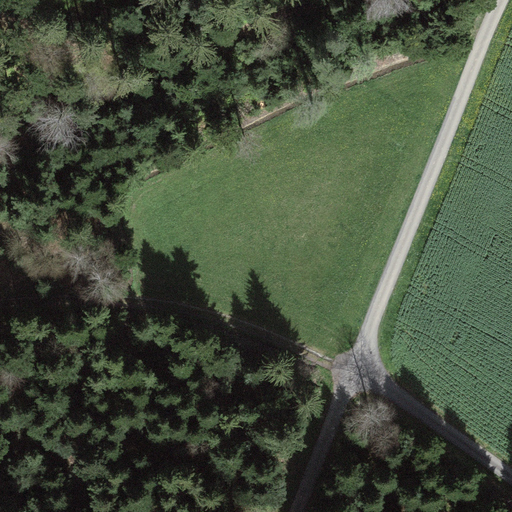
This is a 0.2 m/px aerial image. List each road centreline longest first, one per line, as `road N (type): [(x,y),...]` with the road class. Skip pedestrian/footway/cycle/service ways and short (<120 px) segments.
road 1 (unclassified): [(500,0),(294,511)]
road 2 (track): [(0,304),(183,306),(352,372)]
